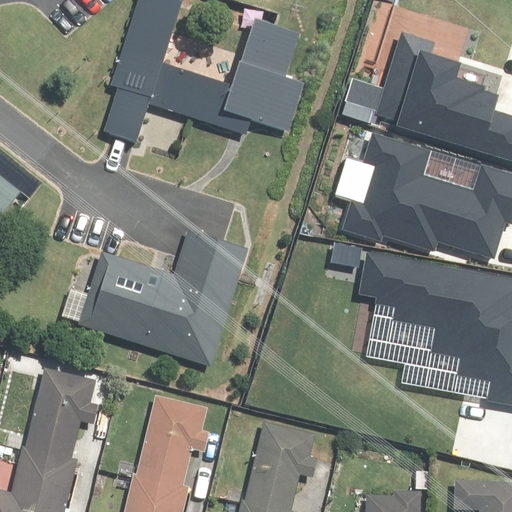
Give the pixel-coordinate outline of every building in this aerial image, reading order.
[(132,0),(103,92),(110,95),(97,135),(130,146),(145,101),(236,131),(242,111),(283,124),(293,95),(274,89),(289,43),(250,30),(229,95),(161,73),(184,0),(132,0)] [(275,0),(253,0),(253,4),(274,8),(275,0)] [(0,220),(17,199),(0,185),(0,220)] [(171,276),(97,253),(72,331),(205,372),(242,253),(184,234),(171,276)] [(92,387),(36,376),(24,435),(10,432),(7,449),(19,451),(10,494),(0,491),(0,511),(63,511),(62,511),(72,462),(69,461),(77,424),(90,427),(94,408),(89,407),(92,387)] [(206,410),(151,396),(121,511),(180,511),(186,493),(179,491),(188,454),(199,457),(204,437),(200,435),(206,410)] [(313,439),(260,426),(238,511),(290,511),(298,479),(311,482),(316,462),(308,460),(313,439)] [(511,511),(511,481),(453,479),(451,511),(511,511)] [(416,511),(417,494),(388,494),(388,499),(362,498),(361,511),(416,511)]
